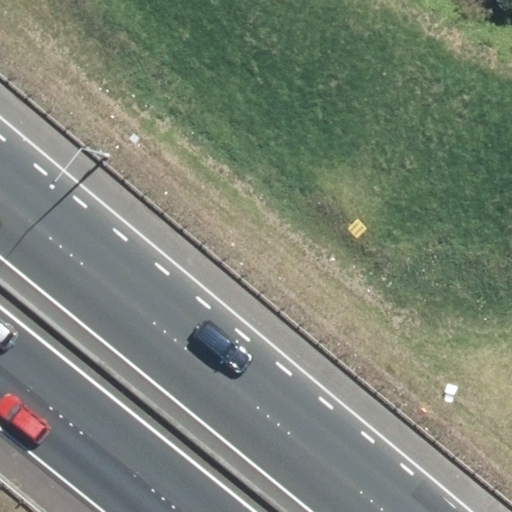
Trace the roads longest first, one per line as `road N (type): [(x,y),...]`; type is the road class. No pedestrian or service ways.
road 1 (motorway): [(0,176),(404,511)]
road 2 (motorway): [(188,511),(0,358)]
